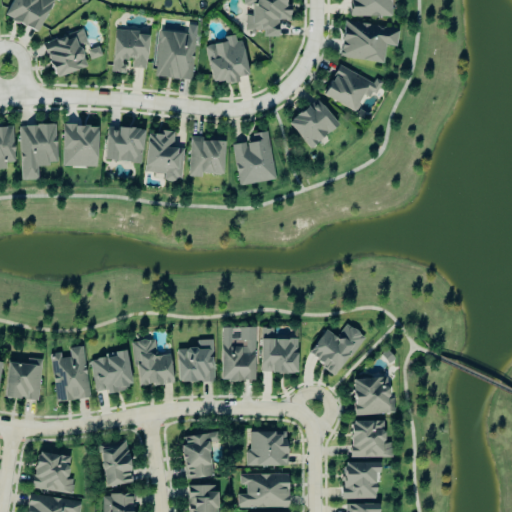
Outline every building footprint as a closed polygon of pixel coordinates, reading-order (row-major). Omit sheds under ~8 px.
[(37,33),(50,0),(11,0),(3,20),(37,33)] [(277,38),(277,21),(286,21),(286,0),(240,0),(241,7),(249,7),(249,17),(244,17),(244,36),(253,36),(253,32),(262,32),(262,38),(277,38)] [(389,0),(348,0),(348,17),(390,18),(389,0)] [(381,63),(383,46),(395,48),(397,29),(342,23),(338,59),(381,63)] [(154,79),(192,81),(194,27),(183,27),(183,34),(156,32),(154,79)] [(41,44),(52,79),(84,69),(83,63),(100,58),(97,47),(88,50),(81,31),(41,44)] [(146,34),(112,32),(110,74),(124,75),(125,61),(131,61),(130,69),(144,70),(146,34)] [(239,41),(203,48),(210,86),(246,78),(239,41)] [(321,97),(353,113),(361,96),(370,100),(379,83),(372,79),(370,83),(337,66),(321,97)] [(287,121),(306,149),(336,128),(317,100),(287,121)] [(17,127),(19,182),(36,181),(35,166),(55,165),(53,125),(17,127)] [(94,168),(95,127),(61,126),(60,168),(94,168)] [(0,170),(5,171),(4,163),(14,163),(11,128),(0,128),(0,170)] [(103,162),(140,164),(142,130),(105,128),(103,162)] [(162,175),(162,181),(179,182),(181,150),(171,149),(172,135),(145,133),(143,174),(162,175)] [(273,181),(265,133),(249,135),(250,142),(230,145),(237,187),(273,181)] [(222,143),(201,142),(201,138),(188,138),(187,178),(199,179),(199,175),(221,176),(222,143)] [(334,376),(363,338),(345,325),(335,338),(324,331),(306,355),(334,376)] [(253,329),(237,328),(237,340),(228,340),(228,329),(219,329),(218,382),(252,383),(253,329)] [(295,340),(270,339),(271,330),(259,330),(258,374),(295,375),(295,340)] [(135,388),(171,385),(168,355),(154,357),(153,341),(131,343),(135,388)] [(212,383),(211,341),(195,341),(195,349),(174,350),(175,384),(212,383)] [(88,400),(82,347),(67,349),(68,358),(60,359),(59,354),(49,355),(54,403),(88,400)] [(88,361),(93,394),(107,392),(107,390),(129,388),(124,352),(103,355),(104,359),(88,361)] [(40,361),(25,359),(24,366),(5,364),(1,399),(36,402),(40,361)] [(352,417),(389,415),(387,379),(351,380),(352,417)] [(390,459),(390,443),(382,443),(382,422),(348,423),(349,460),(390,459)] [(245,468),(284,468),(284,434),(246,433),(245,468)] [(183,481),(210,478),(206,444),(216,443),(215,434),(178,438),(183,481)] [(103,489),(129,484),(123,442),(96,446),(103,489)] [(207,445),(207,459),(217,458),(216,445),(207,445)] [(29,489),(70,495),(72,480),(65,479),(68,458),(34,453),(29,489)] [(340,500),(374,501),(374,485),(377,485),(377,464),(341,464),(340,500)] [(286,475),(238,475),(238,487),(244,487),(244,495),(235,495),(236,510),(287,509),(286,475)] [(186,487),(185,511),(214,511),(215,487),(186,487)] [(128,511),(129,495),(100,496),(100,511),(128,511)] [(77,511),(79,502),(27,496),(24,511),(77,511)]
